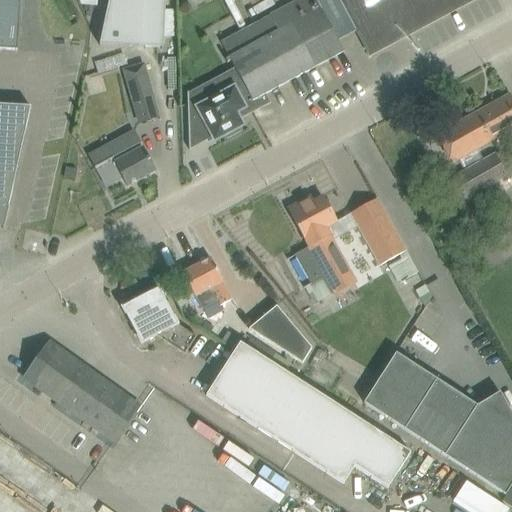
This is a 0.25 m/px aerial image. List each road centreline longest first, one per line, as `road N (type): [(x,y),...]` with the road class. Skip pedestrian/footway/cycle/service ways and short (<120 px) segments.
road 1 (unclassified): [(0,314),(112,245),(511,31)]
road 2 (unknown): [(67,273),(183,408)]
